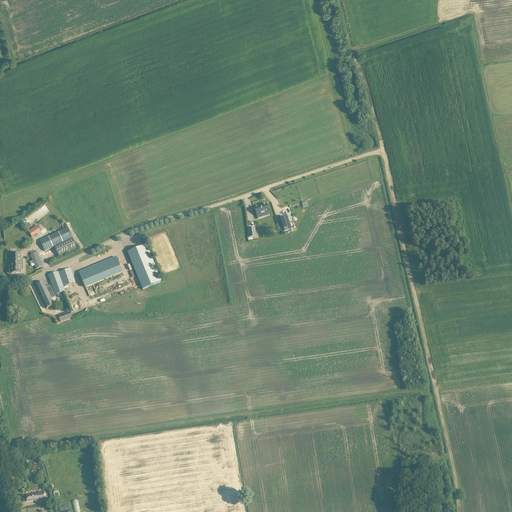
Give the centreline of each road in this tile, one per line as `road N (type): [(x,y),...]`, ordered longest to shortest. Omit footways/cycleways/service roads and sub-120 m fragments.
road 1 (track): [(459,511),(383,154),(359,156)]
road 2 (unclassified): [(0,289),(151,222),(274,185)]
